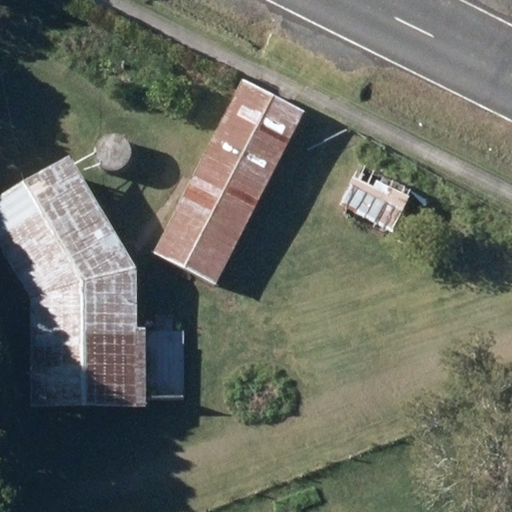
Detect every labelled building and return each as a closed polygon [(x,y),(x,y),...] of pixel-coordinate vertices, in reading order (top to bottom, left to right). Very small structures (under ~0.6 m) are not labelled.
[(234,77),(148,250),(210,280),(296,107),(234,77)] [(59,150),(0,186),(0,253),(22,290),(22,403),(127,402),(127,260),(59,150)] [(390,234),(387,240),(397,246),(400,239),(404,241),(426,197),(352,159),(330,203),(390,234)] [(360,263),(320,243),(304,275),(422,335),(440,301),(392,276),(403,257),(371,240),(360,263)] [(345,341),(322,351),(343,399),(366,389),(345,341)]
